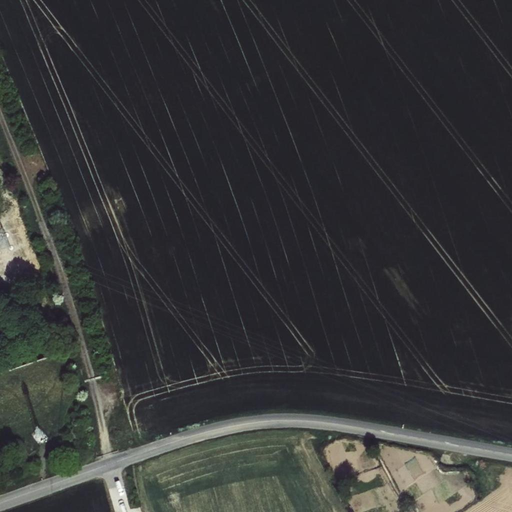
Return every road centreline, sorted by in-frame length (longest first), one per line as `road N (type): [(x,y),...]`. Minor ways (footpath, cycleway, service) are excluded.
road 1 (tertiary): [(0,504),(255,422),(321,422),(511,455)]
road 2 (unknown): [(0,177),(41,280),(88,335),(108,466)]
